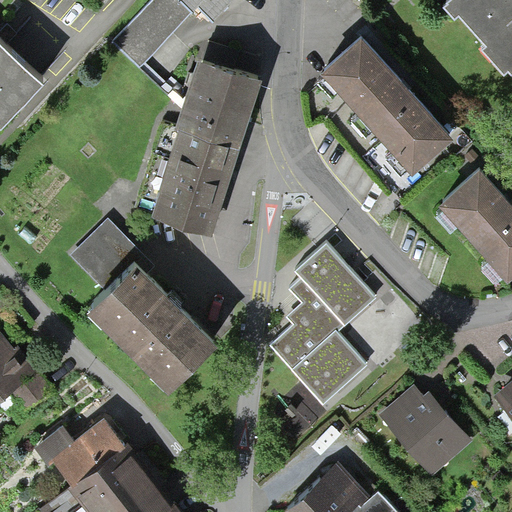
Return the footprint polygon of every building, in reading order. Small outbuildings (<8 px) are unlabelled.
[(151,0),(113,40),(142,67),(199,5),(214,19),(231,0),(151,0)] [(511,0),(451,0),(448,3),(511,71),(511,0)] [(0,119),(2,121),(44,77),(0,35),(0,119)] [(398,79),(363,39),(324,72),(411,172),(450,139),(398,79)] [(260,76),(199,59),(154,216),(215,234),(229,184),(241,144),(260,76)] [(511,274),(511,203),(483,169),(444,202),(508,278),(511,274)] [(108,289),(138,260),(145,254),(110,218),(73,253),(108,289)] [(326,242),(293,272),(300,281),(288,292),(299,304),(284,318),(291,326),(270,345),(324,405),(369,365),(339,331),(376,297),(326,242)] [(89,307),(169,389),(217,342),(138,260),(108,289),(89,307)] [(0,398),(31,374),(0,335),(0,398)] [(511,381),(496,395),(511,414),(511,381)] [(418,395),(411,386),(377,413),(428,475),(469,442),(425,389),(418,395)] [(180,511),(107,415),(75,439),(66,427),(39,447),(89,511),(180,511)] [(370,490),(342,459),(286,509),(288,511),(401,511),(376,484),(370,490)]
